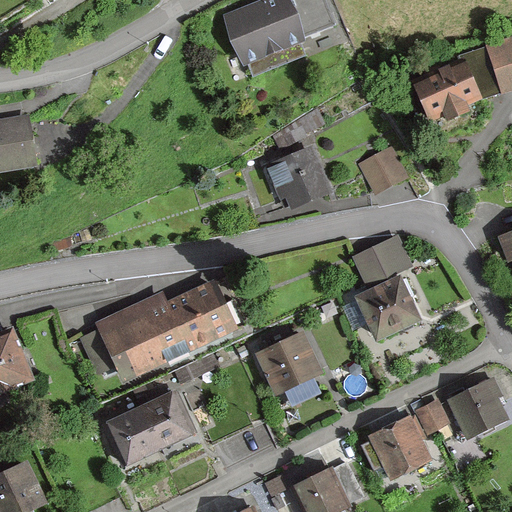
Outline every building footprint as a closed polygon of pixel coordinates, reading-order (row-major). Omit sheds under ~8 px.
[(333,27),(322,0),(276,0),(227,20),(243,62),(333,27)] [(476,100),(511,88),(511,41),(458,59),(459,63),(476,100)] [(462,106),(476,100),(459,63),(413,83),(430,121),(443,114),(446,120),(465,112),(462,106)] [(0,124),(0,170),(32,165),(25,120),(0,124)] [(305,137),(297,121),(272,136),(278,150),(305,137)] [(408,181),(390,152),(362,169),(380,198),(408,181)] [(308,153),(267,170),(279,199),(285,196),(290,206),(325,192),(308,153)] [(511,236),(501,241),(509,261),(511,259),(511,236)] [(70,246),(67,239),(48,245),(50,252),(70,246)] [(366,285),(383,277),(372,252),(355,260),(366,285)] [(412,321),(414,320),(405,299),(410,297),(403,281),(398,284),(396,282),(357,300),(375,338),(395,329),(402,333),(410,329),(412,321)] [(221,306),(212,286),(104,337),(123,378),(231,328),(232,331),(244,326),(232,301),(221,306)] [(28,379),(9,333),(0,336),(0,407),(8,404),(3,390),(28,379)] [(275,393),(316,374),(299,337),(285,343),(282,338),(270,344),(272,349),(258,356),(275,393)] [(201,373),(200,373),(214,367),(209,356),(175,372),(180,383),(201,373)] [(467,439),(504,421),(485,383),(448,401),(467,439)] [(173,396),(139,412),(156,448),(190,433),(173,396)] [(444,425),(435,407),(424,413),(427,419),(422,421),(428,433),(444,425)] [(122,464),(156,448),(139,412),(105,427),(122,464)] [(416,442),(422,439),(417,429),(411,432),(406,422),(371,438),(390,477),(425,460),(416,442)] [(362,497),(345,465),(329,473),(345,506),(362,497)] [(0,511),(20,511),(41,503),(23,466),(0,477),(0,511)] [(337,511),(346,508),(345,506),(329,473),(328,471),(314,478),(312,474),(305,477),(307,481),(291,489),(302,511),(337,511)] [(274,492),(281,489),(277,480),(270,483),(274,492)]
